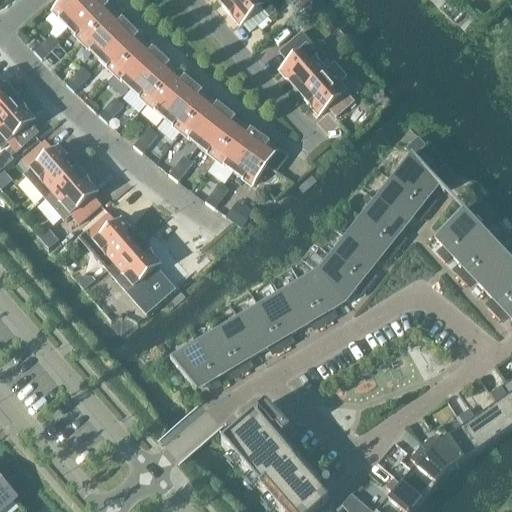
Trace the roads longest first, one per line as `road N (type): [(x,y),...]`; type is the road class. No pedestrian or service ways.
road 1 (residential): [(211,247),(0,39)]
road 2 (residential): [(275,383),(427,299),(494,362)]
road 3 (residential): [(151,471),(0,300)]
road 4 (residential): [(310,144),(185,0)]
road 5 (residential): [(359,458),(494,362)]
road 6 (residential): [(151,471),(211,415),(275,383)]
road 7 (residential): [(0,403),(94,511)]
